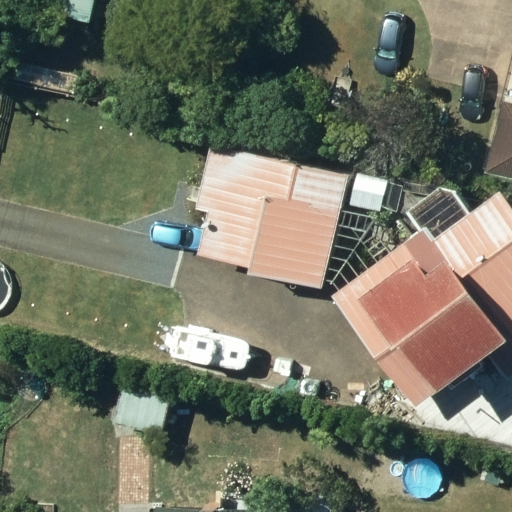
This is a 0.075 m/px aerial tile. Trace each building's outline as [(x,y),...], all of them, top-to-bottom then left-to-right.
[(25,110),(67,120),(79,74),(37,65),(25,110)] [(271,262),(338,278),(365,165),(231,133),(206,240),(272,256),(271,262)] [(354,286),(436,397),(469,372),(472,378),(511,350),(511,352),(511,188),(458,230),(447,216),(354,286)] [(127,415),(177,425),(186,381),(136,371),(127,415)] [(277,511),(278,499),(173,496),(172,511),(277,511)]
